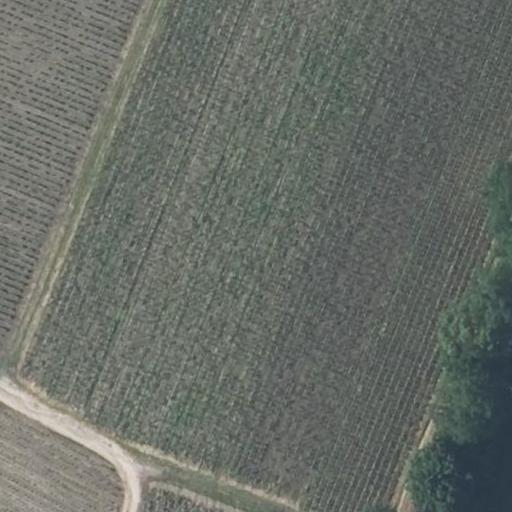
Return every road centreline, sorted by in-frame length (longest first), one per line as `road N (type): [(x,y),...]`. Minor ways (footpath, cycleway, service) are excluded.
road 1 (track): [(0,383),(149,0)]
road 2 (track): [(395,511),(511,199)]
road 3 (track): [(0,398),(140,475),(125,511)]
